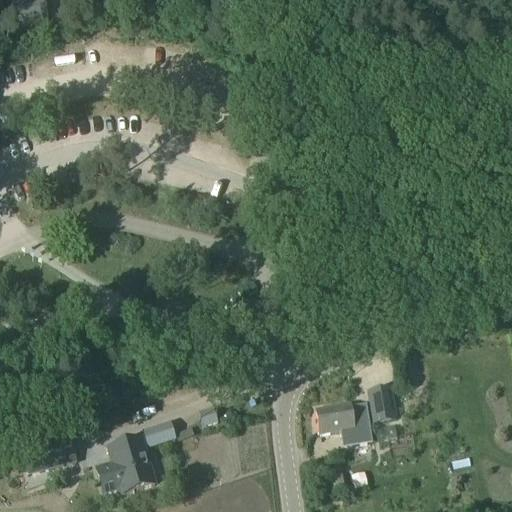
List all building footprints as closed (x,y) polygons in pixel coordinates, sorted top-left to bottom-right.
[(42,0),(32,0),(6,4),(10,31),(48,25),(42,0)] [(43,140),(34,148),(45,158),(53,150),(43,140)] [(391,391),(366,395),(372,428),(396,424),(391,391)] [(213,404),(197,408),(203,430),(219,426),(213,404)] [(348,440),(347,436),(353,435),(349,410),(315,415),(318,440),(342,437),(343,441),(348,440)] [(144,419),(146,432),(168,427),(165,414),(144,419)] [(143,435),(147,452),(175,444),(169,427),(143,435)] [(27,479),(50,473),(73,466),(65,439),(43,446),(19,452),(27,479)] [(121,499),(154,490),(140,444),(108,453),(112,469),(96,474),(103,498),(119,493),(121,499)] [(331,495),(344,493),(340,471),(327,473),(331,495)]
